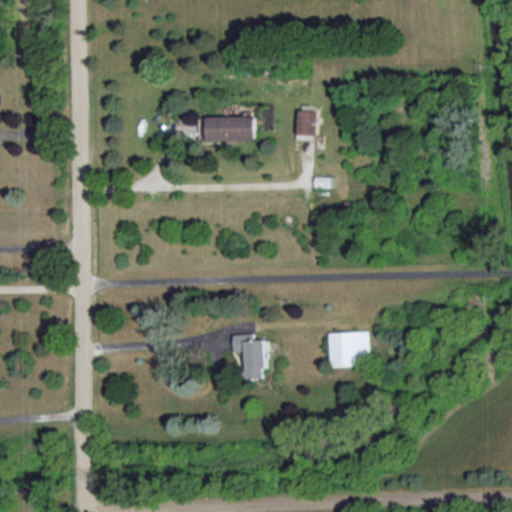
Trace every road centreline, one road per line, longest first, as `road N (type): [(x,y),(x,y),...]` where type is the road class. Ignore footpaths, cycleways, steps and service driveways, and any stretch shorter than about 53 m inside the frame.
road 1 (residential): [(76,0),(87,511)]
road 2 (residential): [(87,510),(511,498)]
